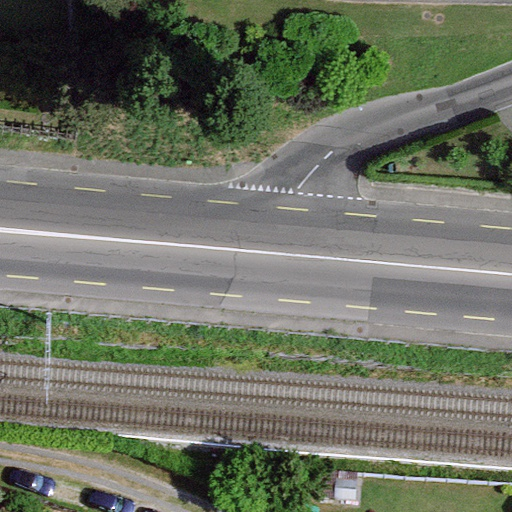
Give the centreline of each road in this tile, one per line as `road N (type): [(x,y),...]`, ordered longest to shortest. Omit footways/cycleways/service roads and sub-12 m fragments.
road 1 (residential): [(245,251),(343,137),(511,76)]
road 2 (primary): [(245,251),(511,276)]
road 3 (primary): [(0,230),(245,251)]
